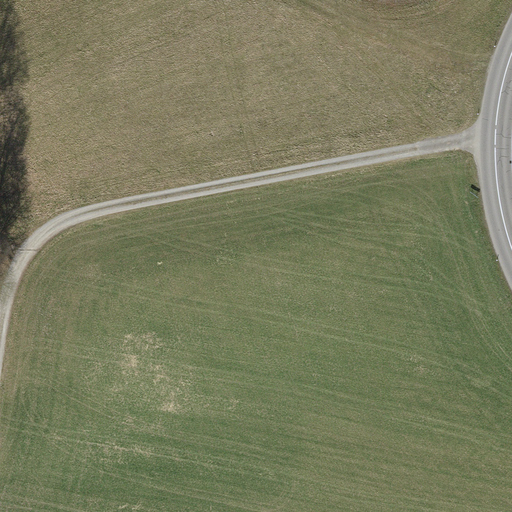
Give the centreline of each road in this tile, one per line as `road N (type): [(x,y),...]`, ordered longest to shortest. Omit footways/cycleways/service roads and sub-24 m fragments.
road 1 (track): [(498,136),(76,218),(34,243),(16,278),(0,382)]
road 2 (tertiary): [(511,237),(498,136),(511,60)]
